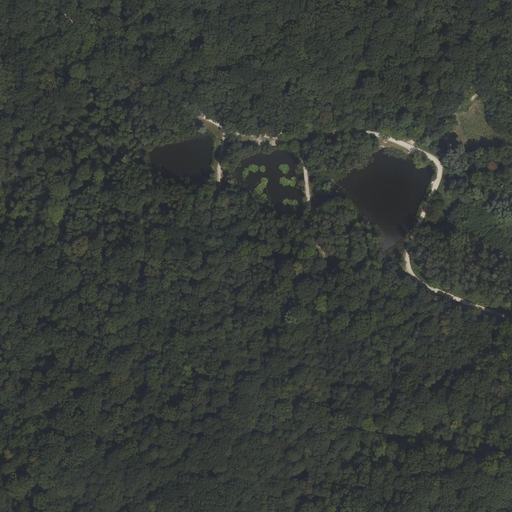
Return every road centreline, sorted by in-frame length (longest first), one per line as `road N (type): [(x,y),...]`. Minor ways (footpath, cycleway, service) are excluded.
road 1 (track): [(77,0),(100,43),(510,73)]
road 2 (track): [(182,393),(511,449)]
road 3 (track): [(182,393),(225,132)]
road 4 (track): [(305,139),(386,138),(439,167),(440,188),(407,263)]
road 5 (track): [(51,0),(116,59),(225,132)]
road 6 (track): [(17,511),(182,393)]
road 7 (track): [(325,266),(284,338),(182,393)]
road 8 (track): [(58,327),(139,386),(182,393)]
road 9 (track): [(511,72),(408,147)]
road 10 (track): [(407,263),(430,287),(511,319)]
